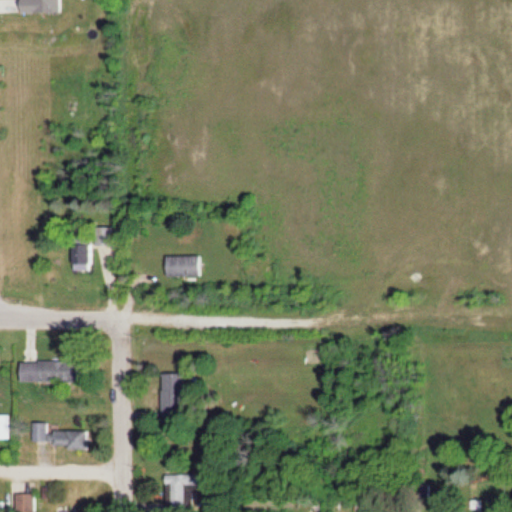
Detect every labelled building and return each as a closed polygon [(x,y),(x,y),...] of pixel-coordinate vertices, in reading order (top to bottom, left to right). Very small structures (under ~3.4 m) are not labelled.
[(92,265),(92,246),(108,246),(108,227),(93,227),(93,243),(73,243),(73,265),(92,265)] [(164,256),(164,277),(200,277),(200,256),(164,256)] [(18,362),(18,382),(76,382),(76,362),(18,362)] [(182,374),(161,374),(161,410),(182,410),(182,374)] [(0,439),(9,440),(9,416),(0,416),(0,439)] [(31,424),(32,443),(47,442),(46,423),(31,424)] [(87,431),(50,431),(50,448),(87,448),(87,431)] [(198,475),(165,475),(165,510),(188,510),(188,489),(198,489),(198,475)]
